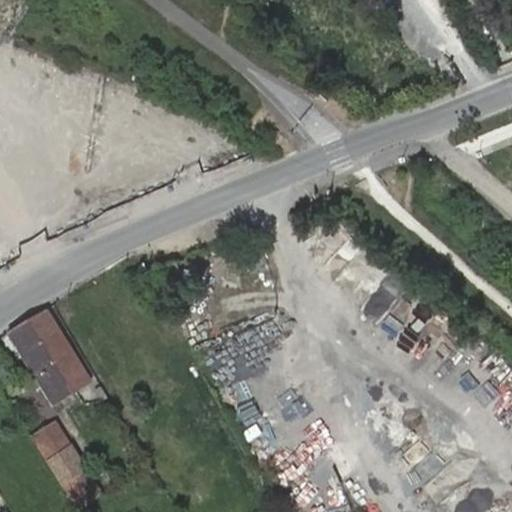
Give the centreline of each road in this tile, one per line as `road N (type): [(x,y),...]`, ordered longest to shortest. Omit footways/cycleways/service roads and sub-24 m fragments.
road 1 (tertiary): [(511,91),(129,236),(0,308)]
road 2 (unknown): [(298,250),(433,362),(511,444)]
road 3 (unknown): [(411,511),(311,321),(307,296)]
